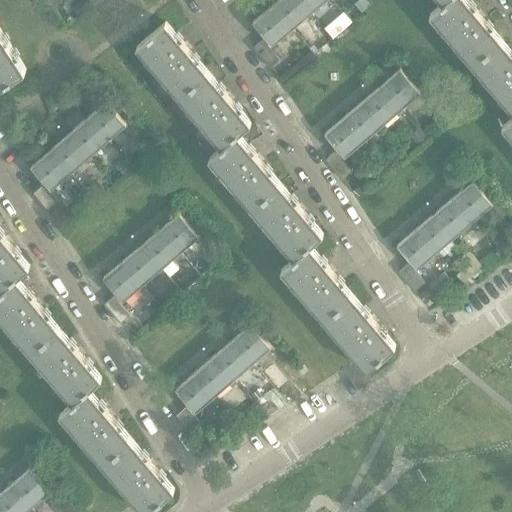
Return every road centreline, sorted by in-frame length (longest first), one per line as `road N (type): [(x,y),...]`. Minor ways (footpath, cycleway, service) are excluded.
road 1 (residential): [(430,359),(199,0)]
road 2 (residential): [(209,506),(0,182)]
road 3 (residential): [(209,506),(430,359)]
